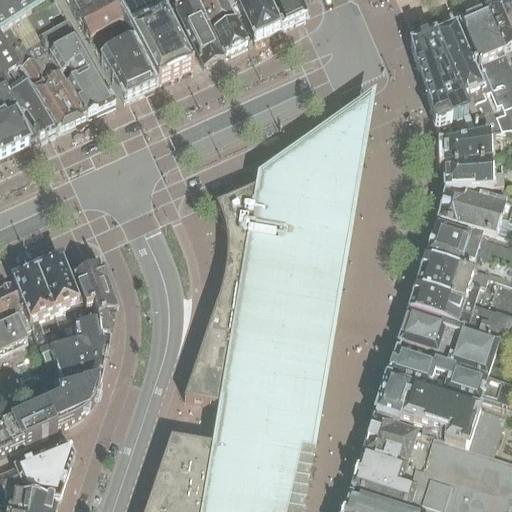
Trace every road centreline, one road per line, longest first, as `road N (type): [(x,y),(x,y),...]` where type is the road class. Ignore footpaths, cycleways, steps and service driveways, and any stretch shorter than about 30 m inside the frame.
road 1 (tertiary): [(350,33),(0,189)]
road 2 (tertiary): [(101,226),(294,138),(340,108),(354,79),(350,33)]
road 3 (unclassified): [(101,226),(132,328),(112,412)]
